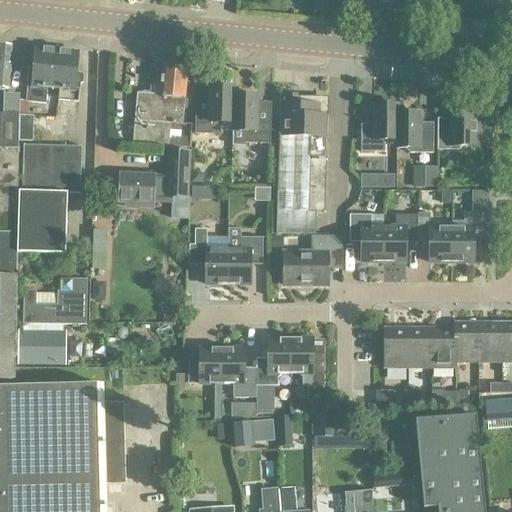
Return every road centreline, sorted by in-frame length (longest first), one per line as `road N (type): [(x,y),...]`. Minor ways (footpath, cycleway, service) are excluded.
road 1 (residential): [(195,320),(333,320),(378,297),(511,291)]
road 2 (secondary): [(214,33),(511,62)]
road 3 (secondary): [(0,11),(214,33)]
